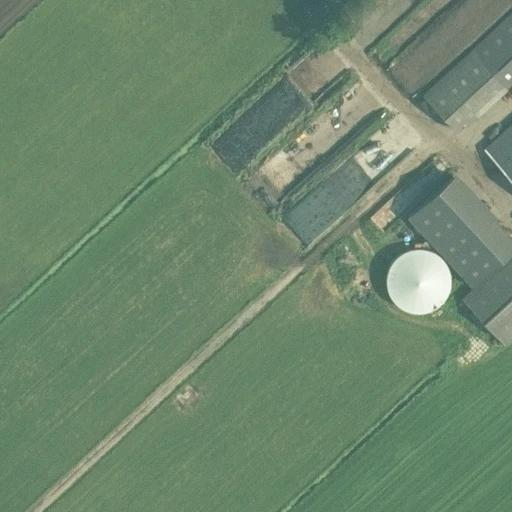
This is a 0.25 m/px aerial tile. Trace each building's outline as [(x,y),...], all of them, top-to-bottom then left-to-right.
[(511,9),(470,49),(423,93),(424,94),(418,100),(427,110),(434,104),(456,129),(469,117),(472,122),(508,89),(507,87),(511,82),(511,9)] [(332,36),(228,131),(255,161),(359,65),(332,36)] [(355,92),(255,170),(276,198),(377,120),(355,92)] [(384,158),(419,139),(402,109),(367,129),(384,158)] [(511,122),(484,148),(511,178),(511,122)] [(364,141),(290,211),(315,238),(387,170),(397,180),(430,149),(420,138),(389,168),(364,141)] [(415,215),(474,279),(511,243),(511,222),(492,201),(484,209),(455,178),(415,215)] [(391,223),(413,200),(401,189),(379,211),(391,223)] [(387,276),(387,279),(387,281),(387,283),(388,285),(388,288),(389,290),(390,292),(391,294),(392,296),(393,298),(394,300),(397,303),(401,306),(403,307),(405,308),(409,310),(413,311),(416,311),(420,311),(425,311),(427,310),(431,309),(435,307),(437,306),(441,303),(442,301),(444,300),(445,298),(446,296),(447,294),(448,292),(449,290),(450,288),(450,285),(451,283),(451,281),(451,279),(451,276),(450,274),(450,272),(449,270),(449,268),(448,265),(447,263),(446,262),(444,260),(443,258),(441,256),(438,253),(434,251),(432,250),(428,249),(425,248),(423,248),(419,247),(416,247),(412,248),(410,249),(406,250),(404,251),(400,254),(398,255),(397,256),(394,260),(392,262),(391,264),(390,266),(389,268),(388,270),(388,272),(387,274),(387,276)] [(511,338),(511,251),(462,297),(506,344),(511,338)]
